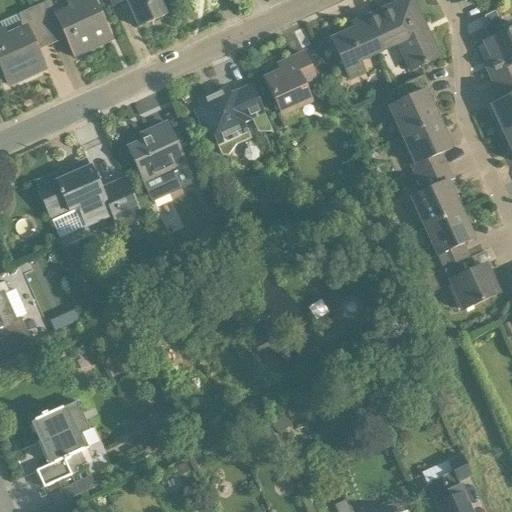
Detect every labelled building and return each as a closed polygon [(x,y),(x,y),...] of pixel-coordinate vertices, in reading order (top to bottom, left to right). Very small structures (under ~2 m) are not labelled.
[(49,0),(34,7),(48,38),(62,32),(74,58),(111,42),(91,0),(67,0),(66,1),(70,8),(56,14),(49,0)] [(108,0),(113,9),(126,2),(138,29),(166,17),(158,0),(108,0)] [(408,0),(377,15),(390,43),(396,40),(410,71),(438,59),(410,0),(408,0)] [(48,38),(34,7),(19,14),(25,28),(5,37),(2,30),(0,30),(0,70),(1,73),(6,71),(13,85),(45,71),(33,45),(48,38)] [(390,43),(377,15),(363,21),(366,26),(332,42),(349,81),(364,74),(359,63),(379,53),(377,49),(390,43)] [(498,22),(483,29),(486,37),(502,30),(498,22)] [(496,90),(511,82),(511,30),(483,44),(493,65),(486,68),(496,90)] [(286,70),(264,80),(280,115),(278,116),(284,130),(305,121),(299,108),(310,103),(303,88),(316,82),(304,55),(283,64),(286,70)] [(401,138),(437,121),(425,93),(430,91),(423,76),(395,90),(401,104),(389,110),(401,138)] [(503,136),(511,132),(511,82),(496,90),(501,102),(490,107),(503,136)] [(264,116),(251,86),(230,95),(228,91),(198,104),(200,109),(196,111),(209,141),(213,139),(221,156),(228,156),(235,146),(250,140),(243,125),(264,116)] [(437,121),(401,138),(414,167),(410,169),(415,181),(428,177),(446,169),(440,155),(451,150),(437,121)] [(152,138),(127,149),(153,203),(194,184),(166,125),(150,132),(152,138)] [(511,132),(503,136),(511,155),(511,132)] [(85,229),(112,217),(90,168),(79,173),(76,166),(35,184),(52,222),(77,211),(85,229)] [(423,229),(460,212),(447,184),(452,182),(446,169),(428,177),(415,181),(422,195),(410,201),(423,229)] [(364,171),(349,177),(353,188),(368,181),(364,171)] [(137,209),(123,177),(104,185),(119,218),(137,209)] [(375,196),(362,202),(367,214),(381,208),(375,196)] [(460,212),(423,229),(435,256),(432,258),(438,273),(468,258),(462,246),(473,241),(460,212)] [(142,228),(129,234),(135,246),(148,240),(142,228)] [(185,275),(177,258),(164,264),(172,281),(185,275)] [(468,258),(438,273),(420,282),(426,294),(448,284),(461,312),(498,296),(485,267),(474,272),(468,258)] [(0,338),(8,356),(32,345),(21,320),(23,319),(16,302),(7,307),(2,295),(0,296),(0,338)] [(511,331),(508,323),(502,326),(508,339),(511,337),(511,331)] [(132,352),(125,338),(107,348),(114,361),(132,352)] [(76,470),(85,466),(80,456),(78,453),(88,449),(81,436),(90,432),(76,403),(59,411),(34,423),(48,453),(44,455),(49,467),(36,472),(44,489),(69,477),(73,485),(59,492),(64,503),(92,491),(87,480),(81,482),(76,470)] [(436,411),(427,404),(417,416),(426,424),(436,411)] [(181,421),(176,409),(159,417),(164,428),(181,421)] [(281,415),(270,428),(280,436),(291,424),(281,415)] [(274,442),(267,428),(254,434),(261,448),(274,442)] [(457,484),(470,478),(461,456),(447,462),(452,474),(426,485),(432,500),(437,511),(467,511),(465,506),(467,505),(460,488),(459,488),(457,484)] [(186,464),(176,469),(180,478),(191,473),(186,464)]
